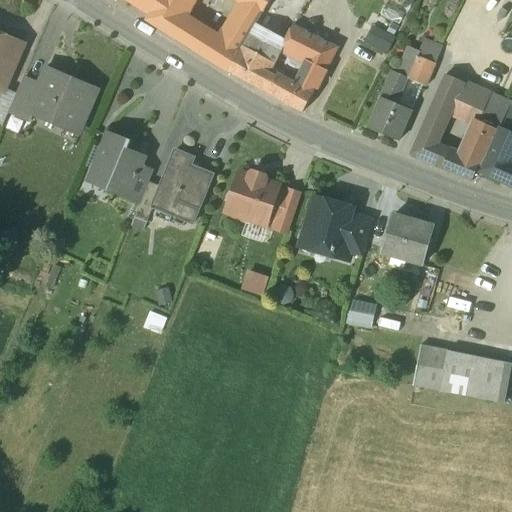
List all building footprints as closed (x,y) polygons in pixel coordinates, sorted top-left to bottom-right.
[(126,0),(150,15),(160,0),(126,0)] [(160,0),(150,15),(146,20),(203,56),(214,39),(181,18),(190,0),(160,0)] [(270,0),(240,0),(245,2),(220,43),(214,39),(203,56),(228,71),(249,35),(270,0)] [(308,0),(270,0),(249,35),(282,49),(292,54),(304,32),(294,26),(308,0)] [(393,39),(370,28),(362,45),(384,56),(393,39)] [(337,48),(304,32),(292,54),(306,61),(297,80),(315,90),(337,48)] [(282,49),(249,35),(228,71),(303,113),(315,90),(297,80),(296,79),(294,84),(292,83),(291,84),(270,73),(282,49)] [(0,89),(3,91),(10,73),(21,46),(0,37),(0,89)] [(394,72),(407,78),(423,84),(439,48),(422,40),(416,55),(404,49),(394,72)] [(98,91),(44,68),(37,85),(26,110),(32,113),(79,133),(98,91)] [(412,110),(396,103),(407,78),(394,72),(392,72),(366,127),(398,141),(412,110)] [(3,91),(0,89),(0,125),(2,126),(8,112),(23,79),(10,73),(3,91)] [(439,91),(411,155),(427,162),(434,147),(451,111),(466,117),(470,106),(475,108),(479,110),(487,94),(446,77),(439,91)] [(412,110),(423,84),(407,78),(396,103),(412,110)] [(23,79),(8,112),(29,121),(32,113),(26,110),(37,85),(23,79)] [(487,94),(479,110),(501,118),(508,104),(487,94)] [(511,102),(501,129),(511,133),(511,161),(511,165),(511,102)] [(501,118),(479,110),(475,108),(470,106),(466,117),(476,121),(494,129),(501,118)] [(494,129),(476,121),(470,133),(489,142),(495,129),(494,129)] [(511,133),(501,129),(480,171),(511,185),(511,165),(511,161),(511,133)] [(459,158),(434,147),(427,162),(472,181),(489,142),(470,133),(459,158)] [(131,143),(111,135),(94,177),(111,184),(108,192),(140,205),(148,184),(153,172),(143,168),(147,158),(128,150),(131,143)] [(193,160),(174,152),(159,188),(151,209),(153,210),(192,226),(210,182),(187,173),(193,160)] [(277,189),(238,175),(225,212),(231,214),(236,218),(242,221),(250,220),(265,225),(267,219),(275,222),(283,196),(276,193),(277,189)] [(159,188),(148,184),(140,205),(134,219),(147,224),(153,210),(151,209),(159,188)] [(300,196),(285,191),(275,222),(272,229),(287,234),(300,196)] [(340,206),(312,198),(302,234),(317,238),(316,244),(332,248),(330,256),(349,261),(351,252),(348,251),(357,217),(350,215),(351,211),(340,208),(340,206)] [(434,226),(393,214),(383,252),(423,263),(434,226)] [(371,221),(357,217),(348,251),(351,252),(362,255),(371,226),(370,225),(371,221)] [(147,224),(134,219),(128,232),(141,238),(147,224)] [(24,256),(21,231),(3,233),(6,258),(24,256)] [(244,289),(265,296),(270,279),(249,272),(244,289)] [(380,308),(349,300),(342,325),(373,334),(380,308)] [(146,327),(161,334),(168,318),(153,312),(146,327)] [(447,351),(420,346),(413,385),(440,390),(447,351)] [(511,364),(447,351),(440,390),(504,403),(511,364)]
